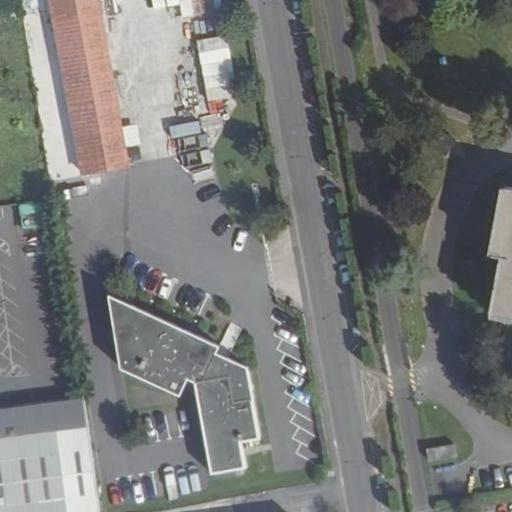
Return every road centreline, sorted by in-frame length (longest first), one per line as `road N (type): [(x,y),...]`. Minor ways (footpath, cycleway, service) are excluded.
road 1 (tertiary): [(269,0),(360,511)]
road 2 (unknown): [(101,440),(78,267),(96,247),(117,245),(170,265)]
road 3 (unknown): [(109,0),(137,157),(169,202),(170,265)]
road 4 (unknown): [(170,265),(229,274),(316,263)]
